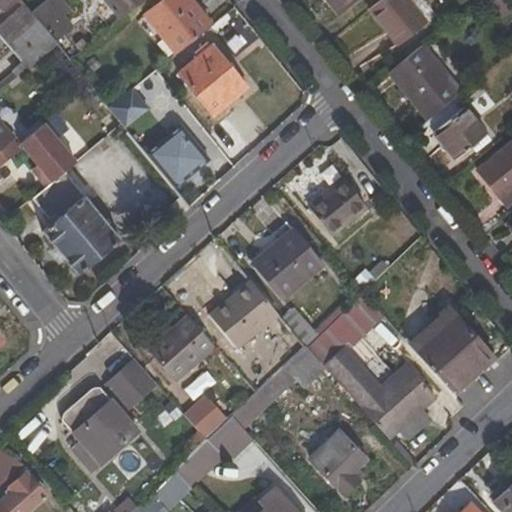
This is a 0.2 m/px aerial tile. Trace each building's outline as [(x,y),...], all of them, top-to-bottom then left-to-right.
[(0,0),(0,6),(5,12),(17,0),(0,0)] [(61,0),(45,0),(35,6),(54,39),(76,26),(61,0)] [(101,0),(119,22),(145,0),(101,0)] [(164,0),(145,16),(176,55),(213,26),(191,0),(164,0)] [(322,0),(336,17),(357,0),(322,0)] [(430,9),(422,0),(381,0),(368,11),(398,47),(427,24),(421,16),(430,9)] [(501,21),(511,12),(502,0),(495,0),(489,5),(501,21)] [(10,45),(30,70),(57,47),(31,14),(25,6),(2,25),(14,41),(10,45)] [(212,117),(248,88),(210,41),(175,71),(212,117)] [(427,122),(462,94),(422,46),(389,73),(427,122)] [(108,110),(124,130),(147,112),(131,92),(108,110)] [(431,133),(453,159),(485,134),(464,107),(431,133)] [(0,167),(23,150),(20,146),(0,121),(0,167)] [(64,174),(69,170),(76,164),(44,126),(20,146),(23,150),(39,169),(33,174),(46,189),(64,174)] [(180,127),(145,155),(173,190),(188,178),(184,173),(192,167),(196,172),(208,162),(180,127)] [(511,141),(477,171),(500,200),(511,190),(511,141)] [(184,173),(188,178),(196,172),(192,167),(184,173)] [(119,242),(64,174),(46,189),(33,199),(49,221),(54,217),(57,221),(41,234),(76,276),(119,242)] [(332,236),(367,208),(343,180),(309,207),(332,236)] [(507,208),(511,204),(511,190),(500,200),(507,208)] [(168,209),(176,221),(189,209),(180,199),(168,209)] [(283,300),(323,266),(293,233),(267,254),(264,252),(252,264),(283,300)] [(370,274),(375,280),(388,268),(382,262),(370,274)] [(237,349),(278,316),(250,282),(210,316),(237,349)] [(384,318),(361,294),(315,337),(305,348),(324,369),(327,371),(384,318)] [(450,310),(410,347),(451,392),(490,355),(450,310)] [(295,315),(285,323),(305,348),(315,337),(295,315)] [(176,381),(214,346),(188,316),(149,351),(176,381)] [(297,382),(303,389),(324,369),(305,348),(283,367),(297,382)] [(127,409),(155,384),(134,360),(106,385),(127,409)] [(369,399),(399,432),(423,409),(436,397),(407,364),(369,399)] [(283,367),(257,393),(232,417),(248,435),(259,424),(256,420),(297,382),(283,367)] [(61,416),(61,422),(100,465),(137,431),(99,388),(92,389),(61,416)] [(206,395),(184,416),(206,441),(229,419),(206,395)] [(409,442),(432,420),(423,409),(399,432),(409,442)] [(222,457),(234,457),(252,440),(248,435),(232,417),(229,419),(206,441),(173,471),(189,487),(222,457)] [(352,473),(366,460),(339,432),(309,460),(344,496),(360,481),(352,473)] [(0,485),(11,475),(0,462),(0,485)] [(0,511),(25,511),(45,495),(25,474),(10,488),(13,493),(0,503),(0,511)] [(503,511),(511,511),(511,485),(494,502),(503,511)] [(299,511),(276,488),(260,502),(264,507),(259,511),(299,511)] [(168,511),(151,493),(141,502),(149,511),(168,511)] [(255,497),(238,511),(259,511),(264,507),(260,502),(255,497)] [(149,511),(141,502),(130,511),(149,511)]
